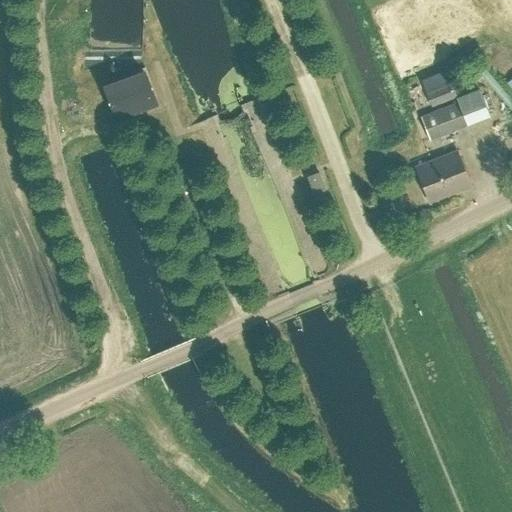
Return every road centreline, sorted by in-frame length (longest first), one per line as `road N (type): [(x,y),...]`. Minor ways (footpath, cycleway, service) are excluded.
road 1 (unclassified): [(0,431),(376,261)]
road 2 (track): [(122,379),(61,184),(48,114),(44,0)]
road 3 (unclassified): [(303,77),(376,261)]
road 4 (unclassified): [(376,261),(511,196)]
